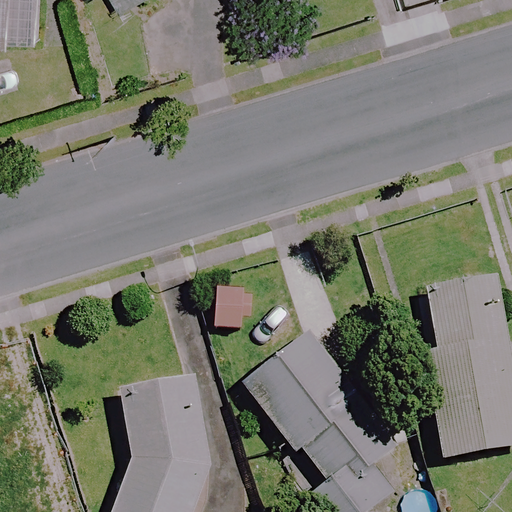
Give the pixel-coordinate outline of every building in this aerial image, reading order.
[(0,0),(0,45),(39,45),(38,0),(0,0)] [(142,0),(117,0),(124,11),(142,0)] [(494,279),(423,291),(433,353),(421,355),(427,388),(439,463),(511,450),(511,380),(507,349),(494,279)] [(306,334),(237,385),(293,459),(299,454),(323,486),(291,510),(293,511),(366,511),(389,495),(369,468),(393,450),(306,334)] [(191,381),(117,394),(129,462),(110,511),(191,511),(207,469),(191,381)] [(0,441),(0,511),(44,511),(21,435),(0,441)]
